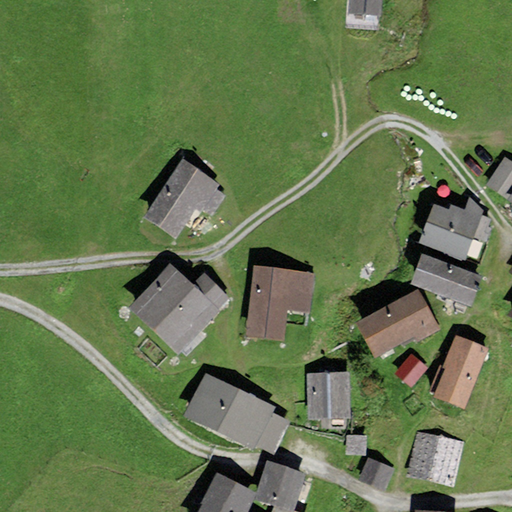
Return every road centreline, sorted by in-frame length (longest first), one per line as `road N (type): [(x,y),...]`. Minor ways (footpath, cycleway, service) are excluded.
road 1 (residential): [(0,270),(203,255),(308,184),(376,121),(404,120),(435,141),(511,231)]
road 2 (residential): [(0,300),(27,307),(105,363),(164,430),(210,453),(283,459),(394,499),(435,505),(511,493)]
road 3 (track): [(340,152),(341,113),(309,0)]
